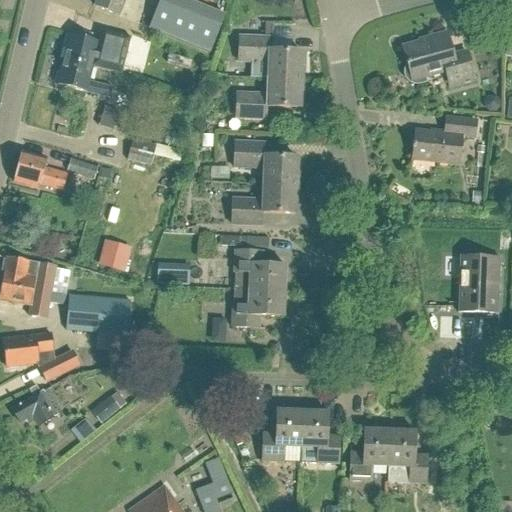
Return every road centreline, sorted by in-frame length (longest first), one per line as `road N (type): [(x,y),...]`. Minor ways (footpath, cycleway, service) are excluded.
road 1 (residential): [(429,366),(403,347),(381,304),(331,21)]
road 2 (residential): [(198,378),(419,385),(429,366)]
road 3 (tertiary): [(0,151),(36,0)]
